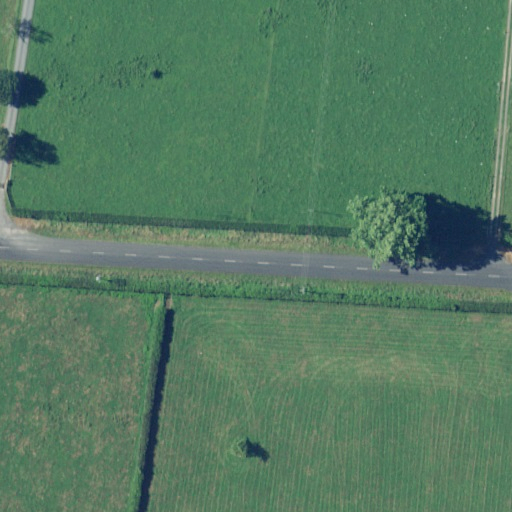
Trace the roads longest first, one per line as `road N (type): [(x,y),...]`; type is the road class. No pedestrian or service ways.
road 1 (unclassified): [(0,245),(511,276)]
road 2 (track): [(0,187),(24,0)]
